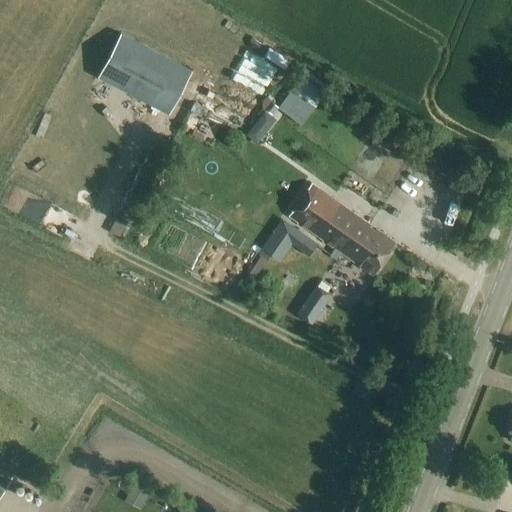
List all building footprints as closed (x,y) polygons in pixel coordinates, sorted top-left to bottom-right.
[(206,29),(211,19),(192,9),(187,18),(206,29)] [(120,33),(97,76),(169,114),(191,71),(120,33)] [(285,71),(289,62),(268,51),(263,60),(285,71)] [(265,110),(246,134),(258,143),(276,119),(265,110)] [(119,229),(141,188),(131,182),(109,223),(119,229)] [(312,183),(289,214),(375,275),(397,243),(312,183)] [(316,285),(295,314),(311,325),(332,296),(316,285)] [(0,489),(8,474),(0,469),(0,489)] [(134,485),(128,496),(143,504),(149,492),(134,485)]
